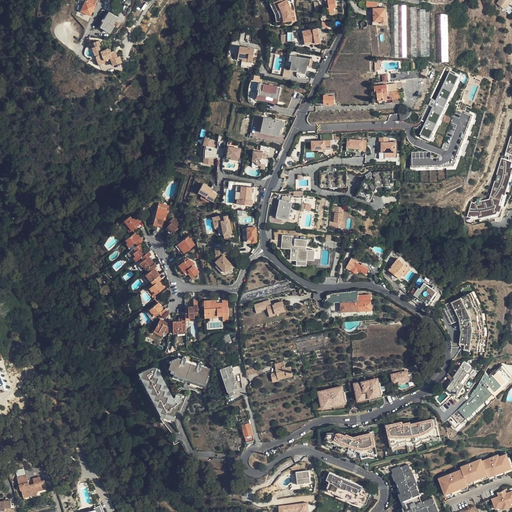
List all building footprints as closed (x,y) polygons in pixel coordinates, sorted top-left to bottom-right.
[(96,0),(87,0),(87,1),(86,1),(81,10),(90,14),(96,0)] [(277,21),(280,20),(279,13),(274,0),(271,2),(276,14),(277,21)] [(284,0),(274,0),(279,13),(280,20),(281,21),(290,19),(288,9),(284,0)] [(328,7),(329,12),(334,11),(334,8),(336,7),(334,0),(325,0),(325,1),(326,0),(328,7)] [(391,5),(391,56),(401,56),(430,56),(429,12),(426,11),(425,9),(416,9),(416,7),(406,7),(405,6),(398,5),(398,4),(391,5)] [(386,7),(377,8),(377,12),(374,13),(374,24),(386,23),(386,7)] [(109,12),(104,19),(105,19),(104,22),(103,21),(100,26),(104,29),(106,27),(111,31),(115,26),(113,25),(118,17),(109,12)] [(437,61),(448,61),(447,14),(436,14),(437,61)] [(303,31),(305,43),(314,41),(315,43),(320,42),(318,28),(303,31)] [(237,45),(235,57),(240,58),(244,59),(244,61),(249,62),(252,48),(237,45)] [(111,57),(114,64),(122,61),(120,55),(117,56),(115,50),(111,51),(109,47),(106,47),(105,50),(102,50),(100,49),(95,52),(98,61),(104,58),(105,59),(111,57)] [(298,69),(306,70),(307,65),(311,66),(312,59),(291,56),(290,60),(293,60),(291,69),(297,70),(298,69)] [(290,77),(292,69),(285,67),(283,75),(290,77)] [(416,70),(390,73),(391,81),(417,78),(416,70)] [(449,71),(419,133),(428,138),(458,75),(449,71)] [(280,93),(281,86),(262,82),(260,89),(259,95),(278,99),(280,93)] [(378,100),(392,99),(397,98),(397,95),(395,83),(375,85),(374,86),(375,92),(377,92),(378,100)] [(324,104),(334,103),(334,95),(328,95),(328,94),(323,94),(324,104)] [(279,134),(280,128),(282,121),(265,117),(262,130),(279,134)] [(474,203),(471,202),(467,217),(474,218),(497,213),(511,164),(511,129),(503,159),(501,158),(489,199),(474,203)] [(215,140),(205,137),(203,145),(205,145),(204,150),(204,154),(203,163),(213,165),(213,160),(211,160),(211,157),(213,157),(217,158),(218,145),(216,144),(215,147),(213,147),(214,144),(215,140)] [(378,142),(380,142),(380,152),(384,152),(385,157),(397,157),(396,141),(388,142),(388,137),(378,138),(378,142)] [(330,139),(311,140),(311,149),(331,149),(330,139)] [(367,140),(347,139),(346,147),(360,148),(360,150),(366,151),(367,140)] [(230,155),(238,157),(240,148),(228,146),(226,154),(230,155)] [(263,151),(256,150),(256,155),(253,154),(252,160),(255,161),(258,165),(261,165),(261,168),(265,169),(265,163),(267,163),(268,162),(268,158),(266,158),(267,155),(266,155),(266,154),(263,154),(263,151)] [(346,171),(319,172),(320,188),(347,186),(346,171)] [(364,178),(358,194),(369,199),(376,186),(393,185),(392,171),(374,172),(364,178)] [(311,189),(311,175),(298,175),(298,187),(303,186),(303,189),(311,189)] [(210,190),(210,188),(211,187),(203,183),(198,191),(202,193),(206,195),(206,196),(210,199),(213,201),(217,193),(212,191),(210,190)] [(253,186),(239,185),(238,194),(240,195),(239,203),(253,204),(253,199),(252,199),(253,186)] [(277,216),(278,216),(287,218),(290,202),(280,200),(277,216)] [(342,221),(343,213),(340,213),(341,207),(335,206),(333,227),(343,228),(344,221),(342,221)] [(156,211),(154,223),(162,225),(163,219),(165,219),(166,214),(165,213),(156,211)] [(224,214),(215,216),(217,226),(222,225),(223,233),(228,232),(231,232),(229,218),(228,218),(227,214),(224,215),(224,214)] [(138,221),(135,216),(133,217),(130,215),(124,220),(126,223),(123,225),(129,232),(140,223),(138,221)] [(170,223),(167,227),(174,232),(181,223),(173,217),(169,221),(170,223)] [(255,226),(246,227),(247,239),(248,242),(255,241),(256,240),(255,226)] [(128,247),(134,242),(140,238),(137,235),(135,232),(123,241),(128,247)] [(137,245),(140,242),(143,240),(141,238),(139,234),(137,235),(140,238),(134,242),(137,245)] [(176,245),(181,252),(182,253),(195,244),(188,235),(176,245)] [(303,246),(306,246),(306,239),(295,238),(294,244),(291,244),(291,241),(282,240),(281,246),(293,246),(292,248),(292,257),(296,261),(298,259),(299,259),(305,259),(305,252),(303,252),(303,246)] [(137,245),(131,249),(134,252),(140,247),(144,251),(145,249),(140,242),(137,245)] [(146,253),(144,251),(140,247),(134,252),(129,256),(134,262),(141,257),(143,260),(138,264),(144,270),(146,268),(149,271),(145,274),(152,285),(149,287),(154,294),(164,287),(159,280),(156,277),(159,275),(159,274),(154,267),(157,265),(155,262),(154,263),(149,256),(151,254),(149,250),(146,253)] [(221,247),(215,247),(215,257),(217,259),(215,261),(217,263),(214,265),(221,272),(223,270),(224,271),(225,270),(229,267),(227,265),(230,263),(222,253),(221,247)] [(353,254),(346,267),(356,273),(358,269),(365,273),(368,268),(356,262),(359,257),(353,254)] [(184,260),(180,263),(186,271),(192,277),(198,272),(196,268),(194,264),(192,261),(189,258),(185,260),(184,260)] [(389,270),(398,277),(403,270),(405,271),(409,267),(398,258),(389,270)] [(410,268),(409,267),(405,271),(403,270),(398,277),(399,278),(403,275),(404,276),(410,268)] [(245,293),(241,293),(240,301),(263,295),(289,288),(288,281),(276,284),(245,293)] [(424,283),(418,291),(415,295),(426,302),(434,290),(424,283)] [(340,293),(340,302),(341,311),(371,309),(370,307),(372,307),(372,304),(370,304),(370,294),(358,295),(358,290),(340,293)] [(436,292),(434,290),(426,302),(428,303),(436,292)] [(339,302),(340,302),(340,293),(329,294),(330,296),(327,297),(327,299),(326,299),(325,302),(332,302),(338,302),(339,302)] [(476,310),(473,303),(474,303),(470,296),(457,303),(466,321),(463,321),(464,329),(466,329),(466,330),(467,330),(466,336),(468,336),(466,349),(464,348),(464,354),(479,356),(480,346),(481,339),(481,336),(481,333),(481,328),(480,329),(479,318),(479,314),(477,309),(476,310)] [(216,299),(204,300),(205,317),(209,316),(209,314),(221,313),(221,315),(222,314),(222,320),(228,320),(227,299),(223,299),(223,302),(216,302),(216,299)] [(260,307),(264,305),(263,301),(254,304),(256,311),(261,310),(260,307)] [(267,308),(268,312),(273,311),(274,314),(280,312),(280,310),(284,310),(282,301),(271,304),(266,305),(267,308)] [(149,309),(153,316),(154,316),(157,314),(159,317),(167,311),(165,308),(163,309),(158,302),(149,309)] [(198,314),(197,305),(193,306),(184,306),(185,312),(185,320),(194,319),(194,314),(198,314)] [(182,321),(182,320),(172,321),(172,319),(169,319),(169,323),(160,318),(153,332),(161,336),(164,331),(167,333),(170,327),(173,327),(173,333),(185,333),(185,321),(182,321)] [(183,358),(180,356),(173,359),(170,368),(172,368),(176,369),(175,372),(206,383),(209,375),(211,368),(203,365),(203,363),(203,362),(202,361),(200,361),(200,362),(199,363),(199,364),(187,360),(187,358),(188,357),(187,356),(186,355),(185,355),(184,356),(183,358)] [(455,391),(461,382),(460,381),(471,366),(464,361),(452,377),(453,378),(452,379),(447,386),(455,391)] [(180,401),(180,400),(176,398),(175,400),(169,398),(170,394),(165,392),(167,387),(162,386),(164,381),(159,379),(161,375),(156,373),(158,366),(155,365),(144,370),(141,375),(150,379),(148,385),(153,387),(151,391),(156,393),(154,397),(159,399),(157,404),(162,405),(160,410),(174,415),(180,401)] [(233,375),(240,373),(237,365),(231,367),(230,366),(221,369),(229,394),(234,392),(233,388),(237,386),(233,375)] [(271,373),(272,378),(277,377),(278,379),(279,379),(293,375),(290,366),(285,367),(285,365),(282,366),(276,368),(275,367),(276,370),(276,371),(274,372),(271,373)] [(180,400),(180,401),(181,401),(183,395),(176,393),(175,395),(174,395),(159,367),(158,366),(156,373),(161,375),(159,379),(164,381),(162,386),(167,387),(165,392),(170,394),(169,398),(175,400),(176,398),(180,400)] [(498,371),(494,368),(486,377),(495,386),(504,377),(498,371)] [(407,370),(391,374),(391,375),(392,379),(395,378),(395,382),(409,379),(407,370)] [(508,377),(499,370),(498,371),(504,377),(506,379),(508,377)] [(206,383),(175,372),(174,375),(206,386),(210,375),(209,375),(206,383)] [(487,395),(495,386),(486,377),(478,387),(479,388),(486,394),(487,395)] [(498,388),(506,379),(504,377),(495,386),(498,388)] [(377,378),(354,383),(356,389),(357,396),(360,395),(361,397),(377,393),(377,391),(380,390),(378,382),(377,378)] [(382,395),(379,382),(378,382),(380,390),(377,391),(377,393),(361,397),(360,395),(357,396),(356,389),(354,389),(357,401),(382,395)] [(464,384),(461,382),(455,391),(447,386),(446,388),(456,395),(464,384)] [(342,386),(319,392),(320,396),(322,404),(325,403),(325,406),(342,402),(342,399),(345,399),(343,392),(342,386)] [(498,388),(495,386),(487,395),(490,397),(498,388)] [(454,430),(486,394),(479,388),(472,395),(447,423),(454,430)] [(347,403),(344,392),(343,392),(345,399),(342,399),(342,402),(325,406),(325,403),(322,404),(320,396),(319,396),(322,409),(347,403)] [(436,437),(440,436),(436,418),(428,419),(429,423),(425,424),(424,420),(418,422),(418,424),(411,426),(410,423),(403,425),(403,423),(402,421),(398,422),(399,427),(396,428),(395,423),(387,425),(392,446),(396,445),(396,444),(399,443),(407,441),(409,441),(410,441),(414,441),(414,442),(418,442),(419,440),(422,440),(432,437),(435,437),(436,437)] [(252,433),(248,419),(240,422),(245,437),(246,441),(253,438),(252,433)] [(347,436),(344,435),(340,433),(338,433),(338,434),(334,433),(327,434),(324,442),(326,443),(325,445),(328,447),(331,448),(332,449),(333,446),(336,447),(336,449),(340,451),(340,452),(343,453),(346,453),(347,453),(348,454),(351,456),(353,456),(354,457),(355,453),(359,455),(361,454),(361,456),(362,459),(369,457),(371,458),(373,458),(376,458),(377,457),(376,454),(372,433),(364,434),(361,435),(356,436),(353,437),(347,435),(347,436)] [(511,466),(505,452),(498,455),(497,454),(480,461),(479,458),(459,467),(460,469),(438,478),(444,494),(467,485),(466,482),(487,473),(488,476),(511,466)] [(194,456),(192,458),(193,459),(198,465),(202,463),(198,458),(196,458),(194,456)] [(210,471),(211,474),(212,475),(214,477),(218,478),(221,477),(223,476),(226,472),(226,469),(224,465),(222,463),(218,462),(214,463),(212,465),(211,468),(210,471)] [(489,479),(511,469),(511,467),(511,466),(488,476),(489,479)] [(309,470),(296,472),(297,484),(310,482),(309,470)] [(416,484),(410,470),(394,476),(396,480),(395,480),(396,483),(403,480),(405,483),(397,486),(402,499),(401,500),(404,506),(403,507),(404,510),(400,511),(432,511),(433,511),(437,510),(432,497),(420,502),(417,494),(418,493),(415,485),(416,484)] [(363,486),(330,472),(326,479),(329,481),(326,487),(328,488),(365,504),(366,504),(371,494),(367,492),(368,491),(362,488),(363,486)] [(467,485),(488,476),(487,473),(466,482),(467,485)] [(19,475),(12,477),(16,489),(17,489),(19,494),(26,492),(26,494),(32,492),(31,490),(41,487),(39,479),(36,479),(35,475),(28,477),(29,482),(25,484),(23,478),(21,479),(19,475)] [(467,485),(444,494),(445,497),(468,487),(467,485)] [(363,506),(365,504),(328,488),(327,491),(329,492),(332,492),(342,496),(344,498),(350,500),(353,501),(358,503),(361,506),(363,506)] [(499,495),(491,498),(496,508),(511,501),(511,489),(508,492),(506,488),(497,492),(499,495)] [(5,500),(3,500),(0,500),(0,511),(12,511),(12,507),(11,508),(10,499),(5,500)] [(511,501),(496,508),(497,511),(503,508),(504,508),(511,505),(511,504),(511,501)] [(308,511),(307,502),(278,505),(278,511),(308,511)]
